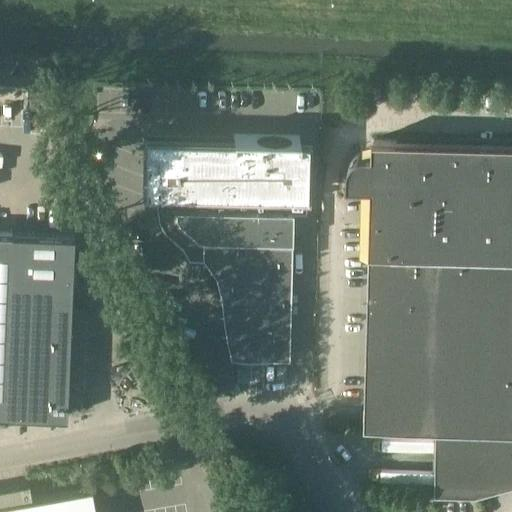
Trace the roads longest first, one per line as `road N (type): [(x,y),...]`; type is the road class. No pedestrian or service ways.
road 1 (unknown): [(219,416),(118,203),(102,142),(107,121),(129,113),(295,124)]
road 2 (residential): [(335,511),(276,406),(0,455)]
road 3 (unknown): [(103,437),(88,232),(77,216),(0,205)]
road 4 (unknown): [(339,213),(335,422),(324,446),(305,458)]
